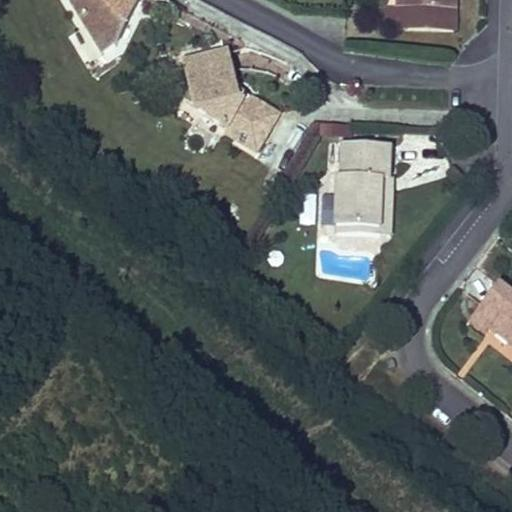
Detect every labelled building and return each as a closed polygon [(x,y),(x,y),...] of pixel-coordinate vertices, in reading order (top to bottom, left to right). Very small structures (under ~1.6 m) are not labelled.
[(69,0),(103,56),(116,48),(140,2),(135,0),(69,0)] [(397,0),(398,9),(407,9),(406,0),(397,0)] [(406,0),(407,9),(450,10),(450,0),(406,0)] [(398,9),(382,8),(381,28),(397,29),(398,9)] [(407,9),(398,9),(397,29),(456,30),(456,10),(450,10),(407,9)] [(234,93),(236,86),(228,54),(186,65),(193,90),(203,95),(204,103),(199,111),(228,129),(229,136),(257,153),(279,117),(251,100),(241,103),(235,99),(234,93)] [(251,100),(236,86),(234,93),(235,99),(241,103),(251,100)] [(203,95),(193,90),(185,102),(199,111),(204,103),(203,95)] [(338,236),(381,237),(383,181),(390,181),(390,180),(391,148),(344,147),(343,178),(340,178),(338,236)] [(383,181),(381,237),(391,238),(393,180),(390,180),(390,181),(383,181)] [(495,327),(511,340),(511,296),(499,286),(473,320),(490,333),(492,331),(495,327)] [(511,346),(511,340),(495,327),(492,331),(511,346)]
